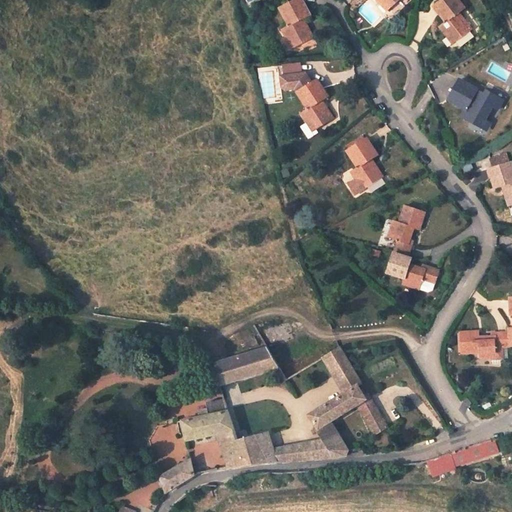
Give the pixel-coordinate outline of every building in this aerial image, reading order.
[(301,0),(294,0),(279,7),(286,25),(278,28),(284,41),(289,38),(292,46),(308,38),(300,19),(308,16),(301,0)] [(372,0),(372,1),(380,10),(385,7),(390,12),(403,0),(402,0),(372,0)] [(459,0),(443,0),(435,6),(447,23),(441,28),(448,38),(452,35),(457,42),(472,32),(459,14),(466,9),(459,0)] [(385,7),(380,10),(386,16),(390,12),(385,7)] [(452,35),(448,38),(453,46),(457,42),(452,35)] [(289,38),(284,41),(287,48),(292,46),(289,38)] [(295,96),(308,113),(302,117),(309,128),(314,125),(318,132),(334,120),(322,103),(329,99),(316,81),(311,85),(306,76),(278,75),(278,87),(283,93),(293,92),(295,96)] [(481,96),(463,85),(450,107),(469,117),(464,124),(476,130),(479,125),(486,130),(496,114),(477,102),(481,96)] [(314,125),(309,128),(314,135),(318,132),(314,125)] [(483,135),(486,130),(479,125),(476,130),(483,135)] [(370,138),(349,153),(360,168),(354,173),(362,184),(367,181),(371,187),(387,176),(373,158),(381,153),(370,138)] [(511,165),(511,166),(509,158),(496,162),(498,171),(494,172),(500,191),(508,189),(511,202),(511,165)] [(367,181),(362,184),(366,191),(371,187),(367,181)] [(403,240),(400,253),(408,255),(415,256),(420,237),(415,236),(419,224),(425,226),(430,207),(409,202),(404,220),(399,219),(394,237),(403,240)] [(413,284),(431,289),(439,291),(444,287),(445,283),(448,267),(431,262),(430,265),(417,262),(419,256),(415,256),(408,255),(400,253),(394,274),(415,278),(413,284)] [(460,333),(461,354),(480,354),(480,360),(491,360),(490,368),(510,368),(511,349),(510,334),(492,334),(492,338),(478,339),(478,332),(460,333)] [(323,366),(327,372),(351,357),(344,345),(312,366),(316,370),(323,366)] [(277,371),(282,380),(287,377),(270,349),(214,364),(222,387),(277,371)] [(351,357),(331,369),(347,394),(362,386),(367,383),(351,357)] [(350,454),(334,426),(363,408),(377,400),(373,393),(368,395),(362,386),(311,416),(318,428),(313,430),(315,435),(321,433),(322,440),(323,442),(333,458),(350,454)] [(363,408),(376,429),(389,421),(377,400),(363,408)] [(275,450),(269,433),(239,440),(230,411),(212,414),(210,408),(197,410),(200,418),(182,422),(185,437),(186,439),(190,441),(193,441),(195,440),(222,434),(233,466),(333,458),(323,442),(275,450)] [(389,421),(376,429),(380,436),(394,428),(389,421)] [(456,469),(455,465),(501,449),(496,439),(427,462),(432,477),(456,469)] [(201,476),(196,462),(166,478),(171,491),(201,476)]
